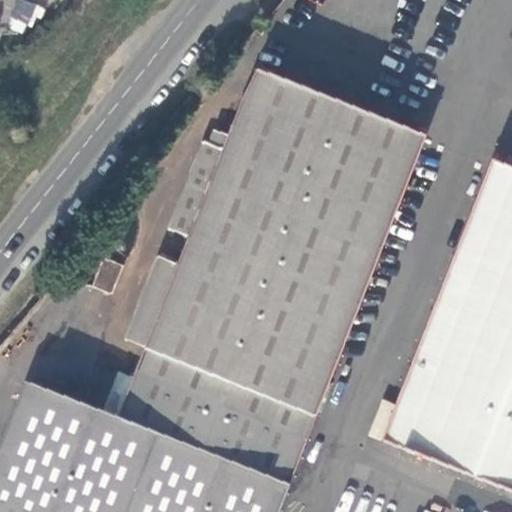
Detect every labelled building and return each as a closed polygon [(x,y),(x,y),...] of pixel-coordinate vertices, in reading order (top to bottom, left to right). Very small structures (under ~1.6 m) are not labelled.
[(28,381),(0,453),(0,511),(275,511),(287,483),(425,132),(258,66),(252,75),(230,130),(229,134),(223,148),(210,142),(204,140),(169,228),(188,236),(178,262),(151,330),(132,323),(126,338),(145,345),(134,375),(120,370),(103,410),(98,408),(28,381)] [(215,129),(210,142),(223,148),(229,134),(215,129)] [(511,490),(511,166),(495,159),(384,440),(511,490)] [(159,255),(132,323),(151,330),(178,262),(159,255)] [(93,286),(112,294),(123,265),(104,257),(93,286)] [(369,434),(381,439),(395,404),(383,399),(369,434)]
